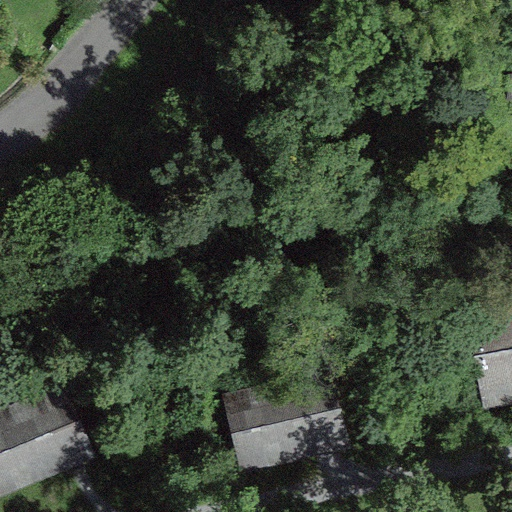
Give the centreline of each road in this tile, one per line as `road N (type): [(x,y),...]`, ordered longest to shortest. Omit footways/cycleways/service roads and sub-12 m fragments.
road 1 (track): [(511,453),(204,511)]
road 2 (residential): [(0,143),(43,109),(138,0)]
